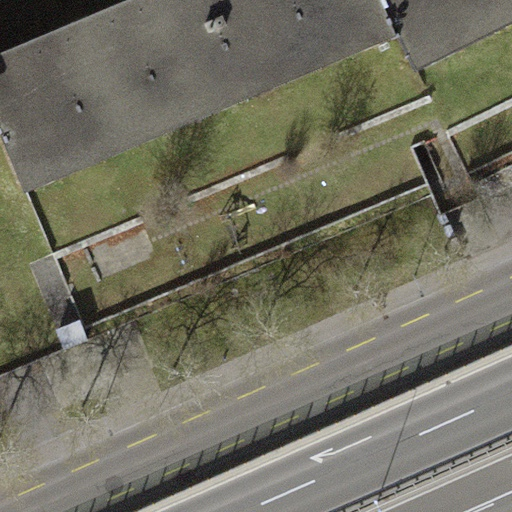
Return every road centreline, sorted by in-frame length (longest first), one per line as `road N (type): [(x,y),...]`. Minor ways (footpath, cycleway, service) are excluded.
road 1 (primary): [(511,307),(48,511)]
road 2 (trunk): [(511,412),(289,511)]
